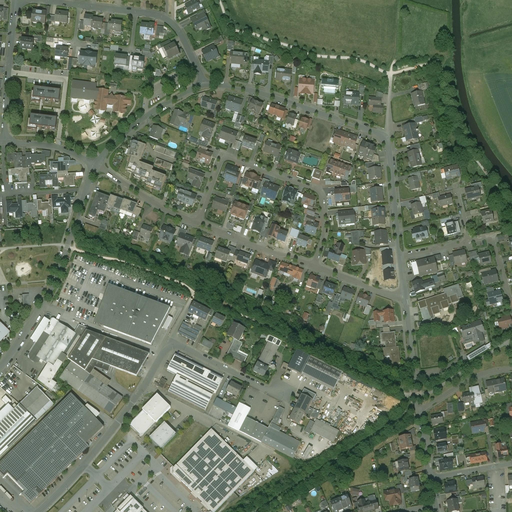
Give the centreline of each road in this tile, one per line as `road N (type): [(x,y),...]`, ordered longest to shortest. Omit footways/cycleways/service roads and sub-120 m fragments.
road 1 (residential): [(37,511),(115,427),(169,341),(269,391)]
road 2 (residential): [(203,86),(264,93),(386,137),(399,257)]
road 3 (residential): [(197,223),(223,155),(315,189),(324,234),(313,266)]
road 4 (residential): [(28,0),(168,20),(203,86)]
road 5 (residential): [(2,142),(16,0)]
road 6 (residential): [(95,164),(148,116),(203,86)]
road 7 (residential): [(197,223),(313,266)]
